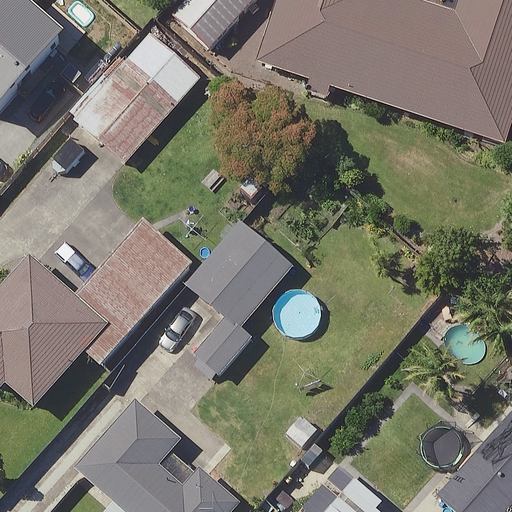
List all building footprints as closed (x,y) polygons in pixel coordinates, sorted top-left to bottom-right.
[(0,0),(0,136),(81,43),(30,0),(0,0)] [(260,0),(198,0),(177,24),(213,55),(260,0)] [(280,0),(258,71),(508,152),(511,141),(511,0),(461,0),(456,18),(401,0),(280,0)] [(202,82),(151,38),(76,125),(128,169),(202,82)] [(296,273),(243,227),(188,291),(241,337),(296,273)] [(112,330),(32,262),(0,299),(0,396),(2,399),(8,393),(37,417),(112,330)] [(184,443),(140,405),(77,477),(118,511),(239,511),(243,508),(202,472),(187,489),(162,468),(184,443)] [(511,413),(439,500),(453,511),(510,511),(511,511),(511,413)]
